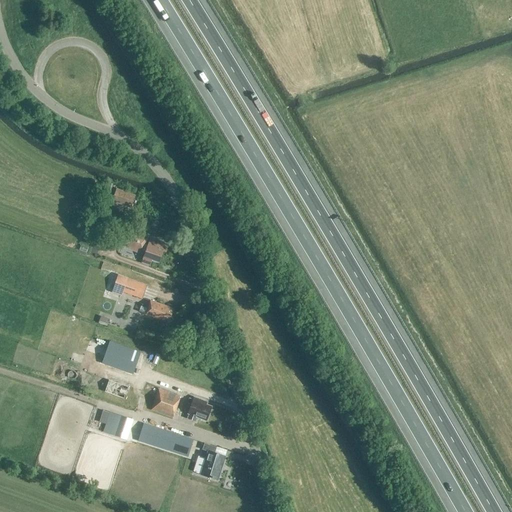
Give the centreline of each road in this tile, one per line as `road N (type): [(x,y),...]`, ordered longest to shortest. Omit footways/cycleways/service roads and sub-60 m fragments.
road 1 (motorway): [(495,511),(188,0)]
road 2 (motorway): [(159,0),(282,195),(463,511)]
road 3 (unclassified): [(273,511),(169,179),(140,150),(36,90),(0,35)]
